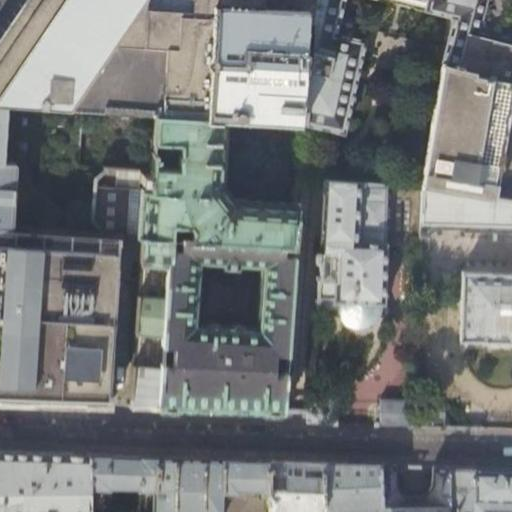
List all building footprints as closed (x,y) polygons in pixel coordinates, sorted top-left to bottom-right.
[(22,0),(0,33),(0,102),(81,108),(151,113),(207,116),(305,123),(313,33),(314,0),(22,0)] [(511,36),(498,33),(505,0),(314,0),(313,33),(305,123),(345,131),(364,38),(336,31),(343,0),(392,0),(455,14),(442,63),(422,187),(326,177),(320,242),(318,243),(315,245),(315,250),(317,252),(315,254),(315,261),(316,263),(319,264),(316,309),(335,310),(338,316),(340,319),(344,323),(349,327),(355,328),(359,328),(365,327),(370,325),(375,321),(379,316),(380,313),(381,306),(381,303),(384,304),(386,244),(422,246),(422,237),(428,238),(431,235),(437,231),(442,230),(462,230),(463,233),(464,234),(466,235),(511,235),(511,36)] [(77,166),(81,108),(0,102),(0,161),(14,162),(77,166)] [(295,245),(305,123),(207,116),(203,166),(147,161),(147,170),(139,170),(139,180),(148,181),(147,189),(115,187),(116,168),(107,168),(94,179),(92,221),(101,233),(141,236),(140,257),(130,405),(157,406),(171,239),(295,245)] [(0,226),(10,227),(14,162),(0,161),(0,226)] [(101,233),(10,227),(0,226),(0,400),(21,402),(88,404),(108,405),(109,393),(107,393),(111,348),(115,348),(120,279),(116,279),(116,277),(115,276),(117,256),(140,257),(141,236),(101,233)] [(220,408),(268,410),(282,411),(295,245),(171,239),(157,406),(167,407),(220,408)] [(486,342),(511,343),(511,275),(490,274),(490,273),(462,272),(461,340),(486,341),(486,342)] [(307,422),(337,423),(338,397),(309,396),(307,411),(307,422)] [(377,425),(432,427),(433,404),(416,403),(415,402),(380,400),(377,425)] [(34,452),(0,450),(0,511),(89,511),(89,454),(34,452)] [(191,458),(89,454),(89,511),(107,511),(109,486),(139,486),(138,511),(222,511),(223,491),(237,491),(237,488),(263,489),(263,492),(269,493),(270,460),(191,458)] [(296,461),(270,460),(269,493),(268,511),(323,511),(321,462),(296,461)] [(349,463),(321,462),(323,511),(388,511),(388,503),(380,504),(379,464),(349,463)] [(395,465),(379,464),(380,504),(388,503),(388,511),(447,511),(447,467),(432,466),(432,480),(429,487),(425,491),(421,494),(416,495),(411,495),(406,494),(401,491),(399,489),(397,485),(395,477),(395,465)] [(475,468),(447,467),(447,511),(511,511),(511,469),(502,469),(475,468)]
